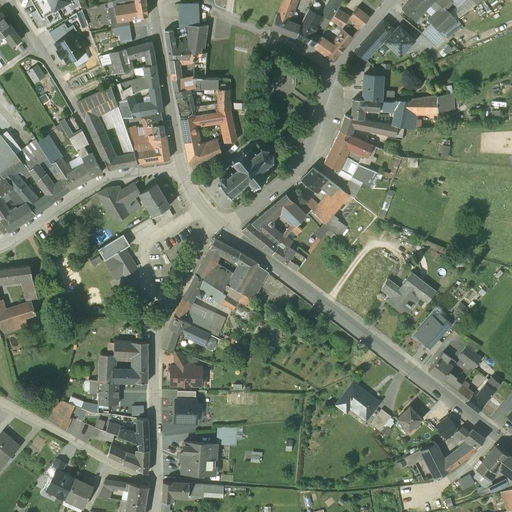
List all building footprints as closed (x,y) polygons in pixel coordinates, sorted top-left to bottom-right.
[(30,0),(36,10),(41,19),(46,16),(67,4),(72,1),(71,0),(30,0)] [(67,4),(71,10),(80,5),(78,0),(71,0),(72,1),(67,4)] [(144,0),(129,0),(130,4),(114,7),(116,21),(128,19),(147,15),(144,0)] [(282,0),(277,15),(289,19),(295,0),(282,0)] [(338,0),(329,0),(322,14),(331,19),(337,10),(342,2),(338,0)] [(409,0),(402,8),(414,19),(426,5),(430,0),(409,0)] [(450,13),(443,7),(435,0),(430,0),(426,5),(437,16),(431,23),(439,31),(440,31),(457,19),(450,13)] [(470,0),(465,0),(450,13),(457,19),(475,5),(470,0)] [(128,19),(116,21),(114,7),(108,8),(111,28),(129,24),(128,19)] [(188,7),(187,25),(198,24),(198,7),(188,7)] [(369,17),(357,8),(348,18),(357,25),(360,28),(369,17)] [(30,13),(39,28),(50,22),(46,16),(41,19),(36,10),(30,13)] [(307,10),(299,25),(295,37),(296,37),(307,43),(308,44),(308,43),(315,46),(320,38),(320,37),(312,33),(320,18),(307,10)] [(337,10),(331,19),(342,26),(348,18),(337,10)] [(1,13),(0,13),(0,36),(4,33),(12,44),(20,39),(1,13)] [(277,15),(276,14),(271,28),(295,38),(295,37),(299,25),(288,22),(289,19),(277,15)] [(463,26),(457,19),(440,31),(444,37),(446,39),(463,26)] [(383,20),(355,51),(363,58),(371,48),(392,28),(383,20)] [(49,32),(56,43),(72,32),(76,30),(73,24),(67,28),(64,23),(49,32)] [(439,31),(431,23),(421,33),(429,41),(439,31)] [(187,25),(187,33),(197,32),(198,24),(187,25)] [(206,24),(202,24),(198,24),(197,32),(205,34),(206,24)] [(413,40),(399,26),(385,41),(399,55),(413,40)] [(175,28),(164,30),(165,37),(173,36),(176,36),(175,28)] [(344,31),(339,37),(347,44),(352,38),(344,31)] [(439,31),(429,41),(436,46),(444,37),(439,31)] [(84,51),(72,32),(56,43),(54,44),(57,49),(56,50),(62,59),(63,59),(65,62),(84,51)] [(188,42),(188,53),(194,52),(200,52),(200,51),(200,46),(203,47),(205,34),(197,32),(187,33),(187,42),(188,42)] [(173,36),(165,37),(167,47),(174,47),(173,36)] [(339,37),(330,47),(325,44),(320,38),(315,46),(314,47),(315,47),(333,62),(347,44),(339,37)] [(151,42),(126,49),(129,57),(145,53),(146,60),(154,58),(153,51),(151,42)] [(174,47),(167,47),(168,57),(188,57),(188,54),(188,53),(188,42),(187,42),(181,43),(181,47),(174,47)] [(126,48),(114,52),(120,72),(132,69),(131,64),(129,57),(126,49),(126,48)] [(193,63),(192,77),(193,77),(204,77),(205,62),(206,51),(200,51),(200,52),(194,52),(193,63)] [(188,59),(169,59),(169,63),(177,63),(178,63),(193,63),(194,52),(188,53),(188,54),(188,57),(188,59)] [(147,65),(144,66),(145,75),(143,75),(143,76),(145,87),(146,87),(148,87),(158,85),(155,63),(147,65)] [(178,70),(177,63),(169,63),(170,72),(178,70)] [(38,65),(28,71),(35,82),(45,75),(38,65)] [(178,70),(170,72),(172,82),(179,80),(178,70)] [(120,83),(116,73),(107,75),(111,86),(116,102),(121,100),(125,97),(120,83)] [(383,75),(364,74),(362,99),(363,99),(379,100),(381,100),(383,75)] [(143,76),(129,80),(133,92),(139,89),(145,87),(143,76)] [(179,80),(172,82),(174,91),(186,88),(194,86),(193,77),(192,77),(179,80)] [(194,88),(210,88),(210,78),(204,77),(193,77),(194,86),(194,88)] [(217,102),(217,109),(229,109),(230,78),(217,78),(217,88),(217,102)] [(129,80),(120,83),(125,97),(131,94),(133,92),(129,80)] [(158,85),(148,87),(149,94),(159,93),(158,85)] [(103,132),(95,114),(102,111),(117,104),(116,102),(111,86),(76,102),(93,137),(103,132)] [(133,92),(131,94),(132,98),(142,93),(147,89),(146,87),(145,87),(139,89),(133,92)] [(186,88),(174,91),(176,100),(189,97),(186,88)] [(162,110),(159,93),(149,94),(150,102),(137,104),(139,114),(145,113),(160,110),(162,110)] [(125,97),(121,100),(123,105),(123,107),(135,105),(132,98),(131,94),(125,97)] [(452,94),(410,99),(408,115),(436,116),(453,111),(452,94)] [(189,97),(176,100),(180,118),(208,113),(207,108),(206,105),(190,107),(189,97)] [(362,99),(353,99),(351,116),(362,119),(363,109),(378,110),(379,100),(363,99),(362,99)] [(395,110),(392,125),(396,126),(406,127),(408,115),(410,99),(397,100),(395,110)] [(381,100),(379,100),(378,110),(395,110),(397,100),(390,101),(381,100)] [(213,108),(207,108),(208,113),(216,112),(215,109),(217,109),(217,102),(213,102),(213,108)] [(128,153),(133,152),(126,130),(122,117),(118,107),(117,104),(102,111),(109,126),(115,124),(116,126),(119,134),(121,133),(128,153)] [(135,105),(123,107),(126,117),(139,114),(137,104),(135,105)] [(217,109),(215,109),(216,112),(216,121),(220,120),(221,123),(232,121),(229,109),(217,109)] [(162,120),(160,110),(145,113),(147,122),(162,120)] [(103,132),(116,126),(115,124),(109,126),(102,111),(95,114),(103,132)] [(492,123),(501,122),(500,111),(491,111),(492,123)] [(208,113),(180,118),(182,127),(191,125),(194,125),(216,121),(216,112),(208,113)] [(73,114),(60,122),(63,127),(69,137),(82,129),(73,114)] [(351,116),(345,115),(339,131),(350,136),(352,126),(372,131),(373,121),(362,119),(351,116)] [(162,120),(147,122),(147,127),(147,128),(144,128),(145,136),(148,135),(158,134),(159,136),(164,135),(162,120)] [(232,121),(221,123),(224,138),(224,142),(236,140),(232,121)] [(392,125),(373,121),(372,131),(395,136),(396,126),(392,125)] [(60,122),(54,125),(56,129),(57,130),(63,127),(60,122)] [(191,125),(182,127),(183,137),(197,135),(194,125),(191,125)] [(144,126),(132,128),(133,137),(141,136),(145,136),(144,128),(147,128),(147,127),(144,128),(144,126)] [(88,154),(83,145),(88,143),(82,129),(69,137),(75,148),(78,154),(80,157),(81,157),(88,154)] [(350,136),(339,131),(331,148),(345,155),(345,153),(359,160),(362,154),(367,157),(367,158),(371,160),(376,147),(372,145),(350,136)] [(127,154),(120,156),(114,157),(103,132),(93,137),(108,169),(129,165),(127,156),(127,154)] [(23,164),(10,146),(0,134),(0,173),(5,179),(12,173),(21,166),(23,164)] [(158,134),(148,135),(149,141),(150,148),(142,150),(144,162),(169,159),(166,135),(164,135),(159,136),(158,134)] [(59,159),(62,157),(47,135),(36,142),(47,157),(52,164),(59,159)] [(197,135),(183,137),(189,165),(209,159),(227,150),(224,142),(224,138),(210,145),(209,141),(199,143),(197,135)] [(133,137),(129,138),(133,152),(139,151),(138,144),(142,144),(142,142),(141,136),(133,137)] [(35,140),(31,143),(16,154),(23,164),(24,164),(33,158),(37,165),(43,160),(47,157),(36,142),(35,140)] [(149,141),(142,142),(142,144),(138,144),(139,151),(142,150),(150,148),(149,141)] [(397,146),(386,143),(384,150),(395,154),(397,146)] [(441,157),(449,157),(450,146),(442,146),(441,157)] [(233,172),(231,171),(230,172),(231,173),(227,177),(225,175),(224,176),(226,178),(225,178),(223,176),(221,176),(219,178),(219,181),(218,181),(220,183),(219,183),(219,184),(218,185),(219,186),(220,185),(228,194),(227,196),(227,197),(229,195),(230,196),(230,195),(232,197),(233,196),(231,195),(236,191),(238,192),(239,191),(237,190),(242,186),(243,187),(244,187),(243,185),(248,181),(252,186),(250,187),(251,188),(253,187),(253,188),(254,187),(255,189),(256,188),(255,186),(264,179),(266,180),(267,179),(265,178),(266,177),(265,176),(267,175),(270,172),(271,172),(272,171),(270,171),(267,168),(268,167),(266,166),(270,163),(272,164),(273,162),(271,161),(272,155),(274,155),(273,154),(271,154),(268,150),(269,148),(268,147),(267,149),(261,149),(261,148),(259,148),(259,150),(256,153),(254,151),(254,152),(251,148),(252,147),(250,147),(250,148),(245,152),(244,151),(242,150),(241,151),(243,152),(233,160),(232,159),(231,159),(232,161),(231,161),(232,162),(231,164),(231,165),(233,163),(237,168),(233,172)] [(345,155),(331,148),(324,162),(338,169),(344,156),(345,155)] [(139,151),(133,152),(137,163),(144,162),(142,150),(139,151)] [(102,172),(92,152),(88,154),(81,157),(85,164),(91,177),(102,172)] [(128,153),(127,154),(127,156),(129,165),(137,163),(133,152),(128,153)] [(367,157),(362,154),(359,160),(358,163),(359,164),(358,164),(367,168),(371,160),(367,158),(367,157)] [(352,160),(344,156),(338,169),(351,176),(358,163),(352,160)] [(47,157),(43,160),(49,168),(53,166),(52,164),(47,157)] [(33,158),(24,164),(29,171),(37,165),(33,158)] [(85,181),(78,168),(68,172),(59,159),(52,164),(53,166),(63,181),(69,190),(85,181)] [(367,168),(358,164),(359,164),(358,163),(351,176),(356,179),(369,186),(376,172),(367,168)] [(24,164),(23,164),(21,166),(24,169),(22,171),(24,173),(26,174),(30,171),(29,171),(24,164)] [(85,164),(78,168),(85,181),(91,177),(85,164)] [(53,187),(37,165),(29,171),(30,171),(46,194),(45,194),(51,202),(60,196),(53,187)] [(53,166),(49,168),(59,184),(63,181),(53,166)] [(335,184),(313,167),(300,179),(317,193),(321,187),(328,192),(335,184)] [(5,179),(0,173),(0,211),(5,208),(0,199),(0,196),(7,192),(13,188),(5,179)] [(24,186),(12,173),(5,179),(13,188),(17,192),(24,186)] [(69,190),(63,181),(59,184),(53,187),(60,196),(69,190)] [(169,205),(155,182),(139,192),(143,199),(142,200),(145,205),(146,205),(152,215),(169,205)] [(134,183),(127,187),(132,196),(139,192),(134,183)] [(348,194),(335,184),(328,192),(328,193),(329,194),(324,201),(336,210),(348,194)] [(118,185),(106,188),(97,193),(114,223),(129,214),(117,194),(122,192),(121,191),(118,185)] [(51,202),(45,194),(37,200),(24,186),(17,192),(27,203),(35,214),(51,202)] [(132,196),(127,187),(121,191),(122,192),(117,194),(129,214),(139,208),(132,196)] [(35,214),(27,203),(17,192),(13,188),(7,192),(18,209),(10,214),(18,225),(35,214)] [(285,194),(271,206),(278,212),(292,225),(294,223),(296,225),(305,215),(292,201),(285,194)] [(320,206),(308,195),(303,200),(314,213),(320,206)] [(336,210),(324,201),(320,206),(331,215),(336,210)] [(278,212),(271,206),(265,211),(272,218),(278,212)] [(331,215),(320,206),(314,213),(321,220),(325,223),(331,215)] [(5,208),(0,211),(0,228),(3,233),(7,230),(8,231),(18,225),(10,214),(9,214),(5,208)] [(265,211),(251,223),(271,239),(277,233),(266,223),(272,218),(265,211)] [(346,226),(331,215),(325,223),(329,228),(338,237),(346,226)] [(269,240),(250,223),(249,222),(241,229),(254,241),(263,247),(268,241),(269,240)] [(294,223),(284,235),(285,237),(290,231),(296,236),(301,229),(296,225),(294,223)] [(320,241),(329,228),(325,223),(320,229),(318,228),(313,235),(320,241)] [(282,237),(277,233),(271,239),(277,245),(281,241),(286,245),(290,241),(285,237),(284,235),(282,237)] [(116,280),(129,272),(136,268),(124,248),(129,245),(123,234),(86,255),(93,267),(104,260),(116,280)] [(241,252),(214,238),(209,247),(219,253),(236,261),(241,252)] [(277,247),(268,241),(263,247),(272,254),(275,251),(277,247)] [(295,252),(288,246),(285,250),(285,251),(292,256),(295,252)] [(219,253),(209,247),(205,255),(215,261),(219,253)] [(281,256),(275,251),(272,254),(279,258),(297,271),(300,267),(289,260),(288,261),(281,256)] [(246,255),(241,252),(236,261),(240,263),(242,264),(246,255)] [(291,257),(284,252),(281,256),(288,261),(289,260),(291,257)] [(205,255),(195,274),(218,289),(222,291),(226,284),(208,275),(215,261),(205,255)] [(258,263),(246,255),(242,264),(240,263),(228,285),(242,293),(258,264),(258,263)] [(242,293),(237,301),(248,307),(268,272),(258,264),(242,293)] [(30,266),(0,269),(1,281),(21,279),(32,277),(30,266)] [(399,288),(386,279),(381,288),(392,296),(388,301),(402,312),(406,314),(419,297),(425,302),(433,291),(411,273),(399,288)] [(218,289),(195,274),(194,274),(187,289),(195,294),(199,288),(213,297),(218,289)] [(32,278),(21,279),(27,301),(37,298),(32,278)] [(228,285),(226,284),(222,291),(236,300),(237,301),(242,293),(228,285)] [(187,289),(183,297),(191,301),(195,294),(187,289)] [(231,308),(236,300),(222,291),(218,289),(213,297),(231,308)] [(183,297),(173,315),(205,329),(208,322),(186,312),(191,301),(183,297)] [(2,300),(0,300),(0,332),(0,334),(22,327),(18,319),(36,314),(32,302),(5,311),(2,300)] [(208,322),(205,329),(217,335),(226,319),(191,301),(186,312),(208,322)] [(437,319),(432,316),(415,335),(430,348),(453,324),(441,314),(437,319)] [(195,327),(173,316),(168,327),(177,331),(190,337),(195,327)] [(177,331),(168,327),(165,336),(174,340),(177,331)] [(216,337),(195,327),(190,337),(203,343),(212,347),(216,337)] [(174,340),(165,336),(162,347),(171,350),(174,340)] [(134,356),(134,362),(134,369),(113,369),(112,369),(112,381),(117,381),(121,381),(147,382),(147,342),(114,341),(113,351),(114,354),(134,356)] [(479,358),(468,349),(460,358),(471,368),(479,358)] [(191,359),(175,352),(174,366),(191,366),(191,359)] [(455,361),(442,352),(438,356),(451,366),(455,361)] [(113,369),(114,354),(100,354),(99,379),(98,381),(112,381),(112,369),(113,369)] [(451,366),(438,356),(428,371),(440,381),(449,369),(451,366)] [(496,373),(479,358),(471,368),(473,369),(478,373),(488,382),(495,388),(503,379),(496,373)] [(74,380),(89,380),(90,366),(75,365),(74,380)] [(191,366),(174,366),(171,366),(170,384),(200,385),(201,366),(191,366)] [(501,367),(496,373),(503,379),(508,373),(501,367)] [(440,381),(448,387),(457,375),(449,369),(440,381)] [(463,381),(454,391),(459,395),(478,373),(473,369),(463,381)] [(457,375),(448,387),(454,391),(463,381),(457,375)] [(98,394),(98,381),(87,381),(87,394),(98,394)] [(112,381),(98,381),(98,394),(97,404),(117,405),(117,381),(112,381)] [(379,402),(352,382),(335,404),(346,412),(351,405),(367,418),(379,402)] [(495,388),(488,382),(486,384),(494,391),(495,388)] [(475,397),(471,394),(466,400),(464,402),(476,411),(478,410),(494,391),(486,384),(475,397)] [(178,391),(178,400),(196,401),(196,392),(178,391)] [(84,402),(70,395),(68,403),(75,407),(80,408),(94,413),(99,414),(97,404),(84,402)] [(176,400),(176,422),(195,422),(196,401),(178,400),(176,400)] [(70,419),(75,407),(68,403),(62,401),(54,413),(70,419)] [(130,405),(130,415),(142,416),(142,406),(130,405)] [(409,406),(396,418),(404,426),(402,428),(406,432),(413,426),(415,428),(419,424),(417,422),(422,417),(416,411),(415,412),(409,406)] [(381,409),(370,423),(379,431),(391,416),(381,409)] [(67,430),(72,420),(70,419),(54,413),(50,422),(67,430)] [(147,419),(136,418),(136,427),(148,426),(147,419)] [(109,422),(106,432),(115,435),(118,436),(120,429),(124,431),(125,428),(109,422)] [(452,432),(457,437),(465,429),(459,424),(452,432)] [(236,426),(218,427),(217,444),(217,445),(218,445),(236,446),(237,429),(236,426)] [(148,434),(137,434),(124,431),(120,429),(118,436),(138,443),(138,450),(147,450),(149,450),(148,434)] [(484,439),(471,429),(466,434),(469,437),(467,439),(470,442),(466,445),(465,446),(470,453),(475,449),(484,439)] [(0,432),(0,465),(0,466),(19,444),(2,430),(0,432)] [(115,435),(106,432),(101,430),(98,437),(111,442),(115,435)] [(469,437),(466,434),(461,440),(466,445),(470,442),(467,439),(469,437)] [(434,442),(419,449),(422,455),(424,459),(439,452),(437,448),(445,444),(445,443),(443,440),(434,442)] [(213,444),(183,442),(183,454),(181,454),(180,460),(182,460),(181,473),(211,475),(211,469),(214,466),(215,452),(213,449),(213,444)] [(508,455),(494,445),(481,462),(483,463),(478,470),(477,471),(482,475),(487,478),(493,471),(495,472),(498,468),(508,455)] [(465,446),(444,462),(448,470),(452,467),(470,453),(465,446)] [(121,453),(114,449),(110,457),(118,460),(121,453)] [(405,464),(422,455),(419,449),(402,458),(405,464)] [(127,450),(125,454),(137,458),(148,459),(149,450),(147,450),(138,450),(138,455),(127,450)] [(439,452),(424,459),(427,465),(442,458),(439,452)] [(148,459),(137,458),(125,454),(121,462),(135,468),(146,473),(147,472),(148,459)] [(511,458),(508,455),(498,468),(508,476),(511,478),(511,458)] [(55,458),(43,472),(53,476),(56,469),(61,472),(65,463),(55,458)] [(442,458),(427,465),(434,478),(448,470),(444,462),(442,458)] [(479,460),(474,467),(476,469),(478,470),(483,463),(481,462),(479,460)] [(61,472),(56,469),(53,476),(46,490),(65,498),(74,478),(61,472)] [(477,471),(473,477),(477,481),(478,481),(482,475),(477,471)] [(493,471),(487,478),(489,480),(495,472),(493,471)] [(469,475),(458,481),(463,489),(473,483),(469,475)] [(487,478),(482,475),(478,481),(484,489),(487,487),(491,485),(489,480),(487,478)] [(511,483),(511,478),(508,476),(496,482),(499,489),(511,483)] [(93,486),(74,478),(65,498),(83,507),(93,486)] [(118,481),(105,479),(96,496),(109,498),(110,490),(116,491),(117,488),(118,481)] [(129,483),(118,481),(117,488),(128,490),(129,483)] [(188,483),(163,482),(162,494),(171,494),(173,494),(188,495),(188,483)] [(491,485),(487,487),(490,492),(499,489),(496,482),(491,485)] [(147,487),(129,483),(128,490),(126,501),(144,504),(147,487)] [(197,484),(188,483),(188,495),(196,495),(197,484)] [(223,486),(197,484),(196,495),(223,497),(223,486)] [(511,486),(500,491),(503,498),(511,494),(511,486)] [(487,487),(484,489),(478,491),(480,496),(490,492),(487,487)] [(168,511),(171,494),(162,494),(160,511),(168,511)] [(511,494),(503,498),(505,504),(511,501),(511,494)] [(124,511),(126,501),(120,500),(117,511),(124,511)] [(143,511),(144,504),(126,501),(124,511),(143,511)] [(391,503),(392,511),(401,511),(399,502),(391,503)]
